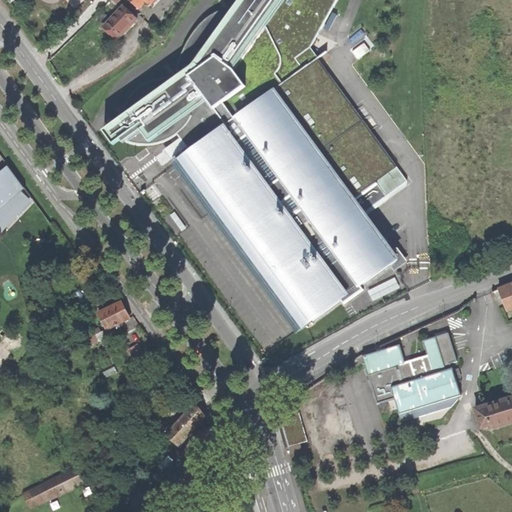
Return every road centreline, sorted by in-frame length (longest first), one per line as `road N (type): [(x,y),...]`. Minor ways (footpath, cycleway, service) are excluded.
road 1 (secondary): [(194,292),(0,29)]
road 2 (residential): [(511,270),(345,342),(250,404)]
road 3 (secondary): [(0,74),(172,310)]
road 4 (secondary): [(250,404),(243,359),(194,292)]
road 5 (residential): [(250,404),(238,446),(187,511)]
road 6 (secondary): [(172,310),(250,404)]
